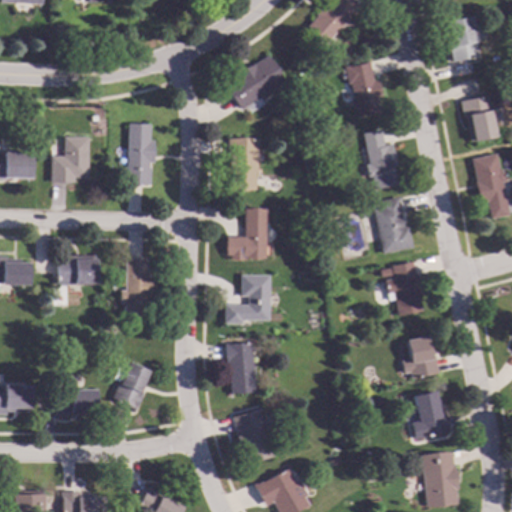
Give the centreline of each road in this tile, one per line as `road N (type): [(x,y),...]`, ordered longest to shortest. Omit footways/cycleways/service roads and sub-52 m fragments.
road 1 (residential): [(395,0),(455,273),(489,465),(487,511)]
road 2 (residential): [(170,58),(183,108),(179,376),(191,443),(220,511)]
road 3 (residential): [(260,0),(170,58),(80,77),(0,75)]
road 4 (residential): [(191,443),(106,454),(0,453)]
road 5 (residential): [(183,227),(0,222)]
